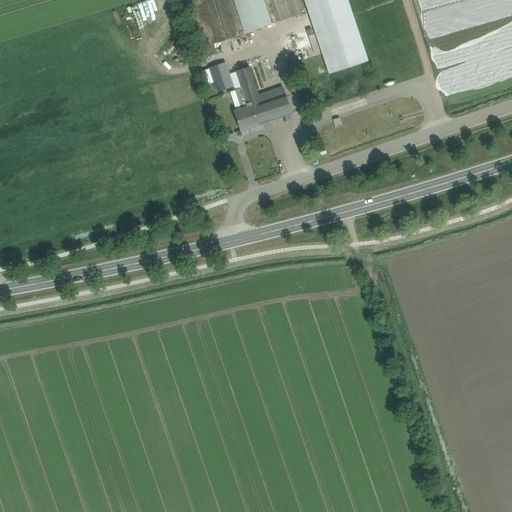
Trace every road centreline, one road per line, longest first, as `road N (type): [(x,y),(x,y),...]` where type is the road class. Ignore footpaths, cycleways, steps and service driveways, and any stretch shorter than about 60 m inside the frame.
road 1 (primary): [(232,240),(511,161)]
road 2 (unclassified): [(511,108),(237,201)]
road 3 (primary): [(0,289),(232,240)]
